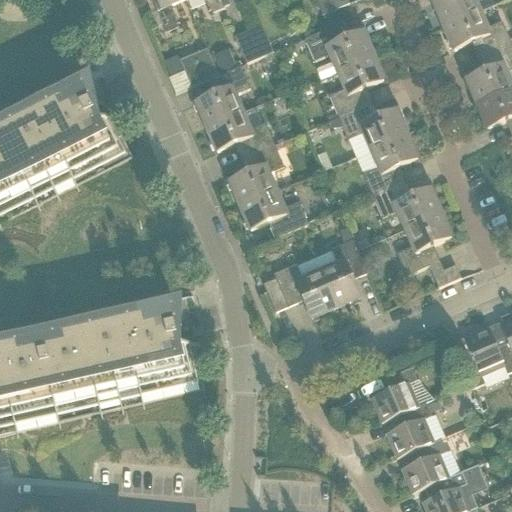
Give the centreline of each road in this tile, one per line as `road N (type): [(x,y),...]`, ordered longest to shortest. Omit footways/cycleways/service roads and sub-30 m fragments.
road 1 (residential): [(240,360),(225,257),(110,0)]
road 2 (residential): [(501,289),(389,20)]
road 3 (residential): [(285,371),(501,289)]
road 4 (residential): [(285,371),(378,511)]
road 5 (residential): [(154,511),(0,499)]
road 6 (residential): [(237,511),(240,360)]
